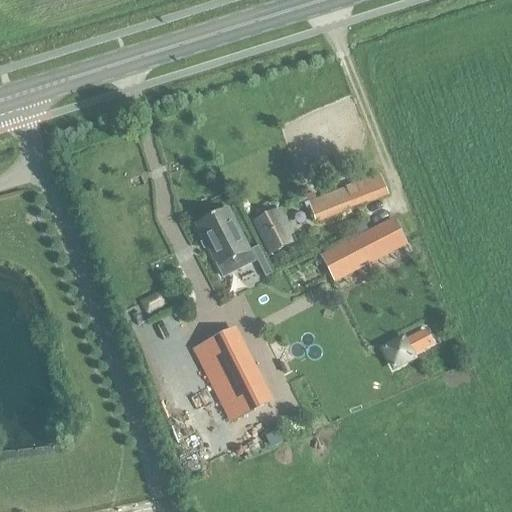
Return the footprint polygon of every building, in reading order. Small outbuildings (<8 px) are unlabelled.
[(388,197),(380,175),(308,203),(316,224),(388,197)] [(228,210),(197,226),(219,268),(224,279),(241,271),(256,263),(250,252),(228,210)] [(294,236),(281,210),(253,223),(270,257),(294,245),(291,237),(294,236)] [(334,284),(407,247),(392,220),(320,258),(334,284)] [(304,309),(332,308),(330,283),(302,284),(304,309)] [(234,332),(198,350),(207,368),(243,350),(234,332)] [(394,368),(412,359),(410,356),(432,345),(425,333),(404,344),(403,341),(385,350),(394,368)] [(204,402),(304,364),(296,342),(196,380),(204,402)] [(261,386),(225,404),(234,422),(270,403),(261,386)]
